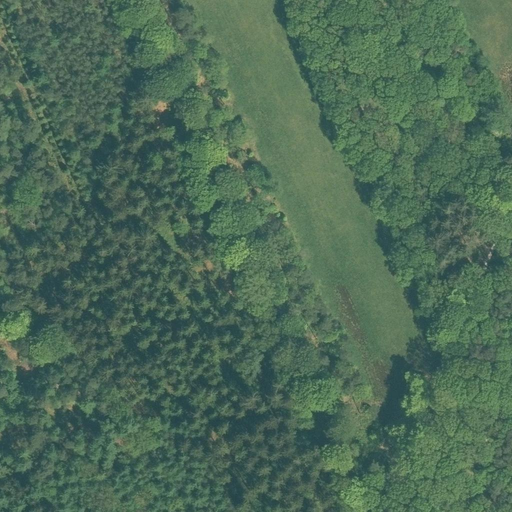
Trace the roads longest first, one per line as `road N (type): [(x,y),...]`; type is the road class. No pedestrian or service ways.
road 1 (track): [(372,511),(139,0)]
road 2 (track): [(374,511),(511,187)]
